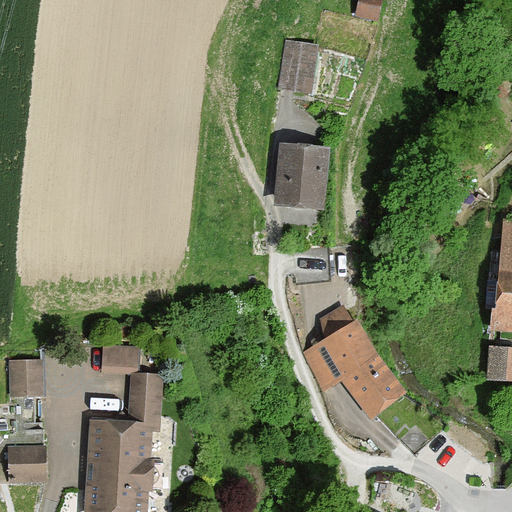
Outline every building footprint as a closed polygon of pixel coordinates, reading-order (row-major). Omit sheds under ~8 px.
[(389,0),(388,0),(363,0),(360,21),(385,25),(389,0)] [(285,91),(317,96),(325,48),(292,43),(285,91)] [(344,151),(291,146),(285,207),(339,212),(344,151)] [(511,224),(504,224),(499,332),(511,332),(511,224)] [(361,326),(349,307),(323,323),(334,340),(306,357),(328,392),(347,380),(374,424),(417,398),(370,321),(361,326)] [(147,375),(149,349),(104,347),(103,374),(137,376),(134,425),(93,422),(87,511),(154,511),(159,435),(171,436),(175,377),(147,375)] [(492,385),(511,385),(511,350),(493,350),(492,385)] [(17,398),(51,397),(50,363),(16,364),(17,398)] [(47,449),(10,449),(10,484),(47,484),(47,449)]
